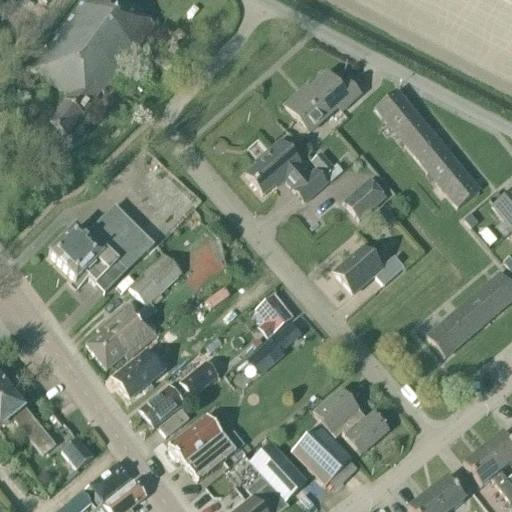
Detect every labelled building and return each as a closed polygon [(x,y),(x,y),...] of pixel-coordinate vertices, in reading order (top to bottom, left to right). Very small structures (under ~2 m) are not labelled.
[(66,101),(46,127),(64,141),(99,95),(102,98),(154,30),(115,0),(84,0),(30,73),(66,101)] [(304,91),(283,110),(306,137),(336,112),(340,116),(358,99),(345,86),(338,93),(325,78),(307,94),(304,91)] [(373,114),(394,140),(416,121),(395,95),(373,114)] [(0,131),(3,135),(13,128),(5,117),(0,120),(0,131)] [(437,147),(416,121),(394,140),(416,165),(437,147)] [(255,170),(244,179),(261,200),(281,183),(303,208),(325,188),(314,174),(308,179),(279,146),(253,167),(255,170)] [(459,172),(437,147),(416,165),(437,191),(459,172)] [(323,181),(333,173),(319,157),(309,165),(323,181)] [(477,195),(459,172),(437,191),(456,213),(477,195)] [(383,202),(366,183),(341,206),(358,225),(383,202)] [(511,192),(490,211),(511,237),(511,236),(511,192)] [(376,214),(387,227),(393,223),(381,210),(376,214)] [(47,259),(74,286),(83,278),(103,298),(152,250),(113,211),(82,242),(73,233),(47,259)] [(470,218),(463,224),(470,233),(477,227),(470,218)] [(381,291),(402,273),(392,261),(379,273),(361,253),(332,278),(351,299),(372,281),(381,291)] [(511,276),(511,275),(511,259),(503,267),(511,276)] [(127,293),(145,312),(180,279),(162,260),(127,293)] [(511,293),(498,278),(475,298),(494,320),(511,303),(511,293)] [(475,298),(450,320),(468,341),(494,320),(475,298)] [(282,313),(272,301),(254,315),(264,328),(282,313)] [(84,350),(105,376),(123,361),(126,365),(155,341),(128,308),(96,334),(99,338),(84,350)] [(443,363),(468,341),(450,320),(425,342),(443,363)] [(271,344),(279,354),(300,338),(291,327),(271,344)] [(283,359),(270,344),(251,360),(264,375),(283,359)] [(112,384),(128,404),(162,378),(146,357),(112,384)] [(166,393),(138,416),(152,434),(180,411),(216,383),(204,366),(178,388),(183,394),(173,402),(166,393)] [(0,431),(10,423),(42,461),(54,451),(23,413),(0,384),(0,431)] [(371,418),(364,424),(339,394),(312,418),(333,443),(340,437),(359,460),(386,436),(371,418)] [(157,434),(164,443),(187,425),(180,416),(157,434)] [(196,488),(243,450),(232,437),(223,444),(204,421),(166,452),(168,454),(166,459),(173,467),(178,467),(196,488)] [(325,490),(350,464),(317,430),(291,456),(325,490)] [(511,453),(500,439),(481,455),(499,477),(511,466),(511,453)] [(60,457),(75,475),(91,462),(76,444),(60,457)] [(283,506),(284,506),(304,487),(269,449),(248,468),(268,489),(283,506)] [(481,455),(461,470),(479,493),(490,484),(496,492),(505,485),(499,477),(481,455)] [(129,484),(116,468),(84,493),(96,509),(129,484)] [(445,483),(426,498),(436,511),(454,511),(463,505),(445,483)] [(511,493),(505,485),(496,492),(509,508),(511,506),(511,493)] [(131,511),(143,503),(131,487),(101,511),(102,511),(131,511)] [(250,503),(239,511),(285,511),(286,511),(283,507),(283,506),(268,489),(250,503)] [(61,511),(84,511),(91,507),(82,496),(61,511)] [(436,511),(426,498),(408,511),(436,511)]
